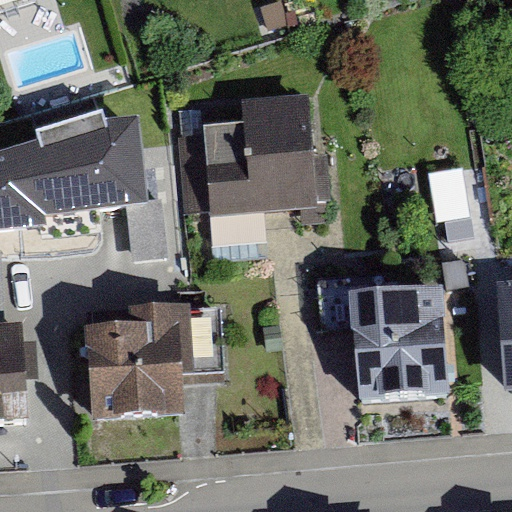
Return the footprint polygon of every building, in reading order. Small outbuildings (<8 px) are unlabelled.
[(0,0),(0,7),(3,18),(49,3),(47,0),(0,0)] [(324,164),(318,107),(261,113),(263,133),(219,137),(219,143),(193,145),(199,217),(226,215),(230,255),(280,250),(277,216),(345,210),(341,162),(324,164)] [(0,175),(0,237),(31,234),(30,221),(135,211),(148,210),(143,143),(115,145),(111,128),(47,144),(52,160),(0,175)] [(170,259),(164,208),(148,210),(135,211),(142,263),(170,259)] [(0,341),(18,341),(13,266),(0,267),(0,341)] [(398,285),(344,288),(347,340),(372,338),(370,309),(399,307),(398,285)] [(464,404),(457,303),(399,307),(370,309),(372,338),(377,410),(464,404)] [(104,345),(109,428),(194,423),(192,384),(239,381),(235,317),(147,323),(149,342),(104,345)] [(0,435),(43,431),(35,339),(18,341),(0,341),(0,435)]
